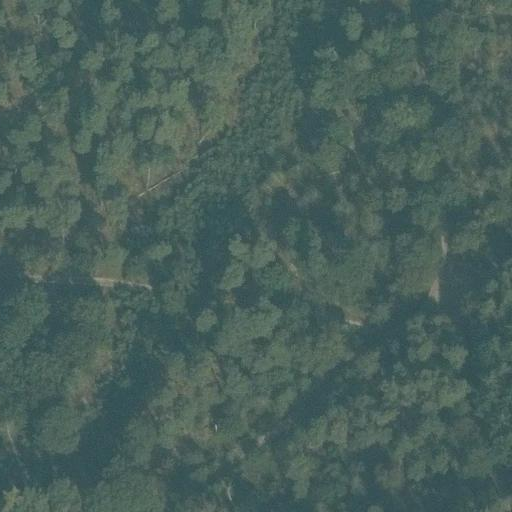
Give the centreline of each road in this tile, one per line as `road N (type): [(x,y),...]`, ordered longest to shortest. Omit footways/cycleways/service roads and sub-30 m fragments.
road 1 (track): [(462,295),(366,349),(166,511)]
road 2 (track): [(424,0),(462,295),(511,266)]
